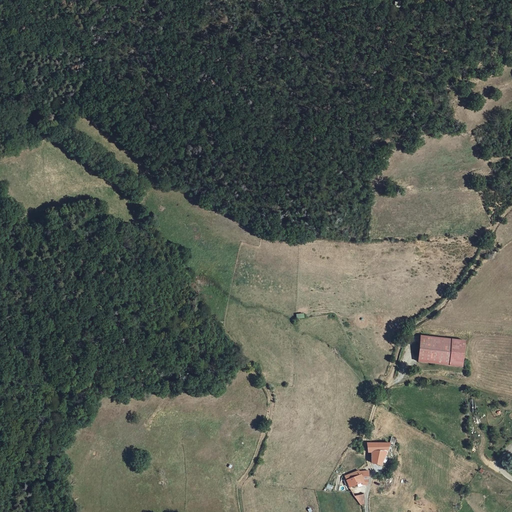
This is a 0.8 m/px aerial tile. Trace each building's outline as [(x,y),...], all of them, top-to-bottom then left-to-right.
[(459,366),(462,340),(421,336),(419,362),(459,366)] [(391,444),(395,438),(389,435),(386,441),(366,442),(366,445),(367,453),(369,463),(378,464),(380,460),(383,461),(385,457),(382,455),(385,450),(388,443),(391,444)] [(356,465),(352,456),(346,458),(347,461),(344,462),(347,470),(356,465)] [(343,478),(344,481),(359,474),(358,471),(358,470),(354,472),(343,478)] [(359,474),(344,481),(348,488),(364,481),(365,482),(367,470),(358,471),(359,474)] [(362,493),(353,496),(359,505),(363,503),(362,493)]
